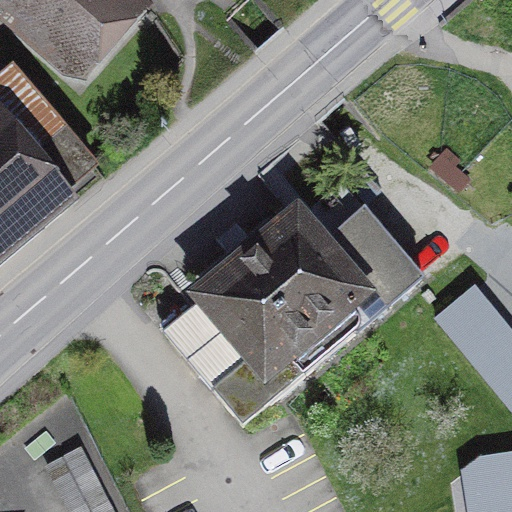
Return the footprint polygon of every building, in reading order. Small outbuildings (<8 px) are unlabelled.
[(8,0),(82,63),(129,10),(117,0),(8,0)] [(0,240),(92,164),(12,71),(0,81),(0,240)] [(242,428),(422,282),(340,186),(204,300),(262,370),(222,403),(242,428)] [(511,326),(475,283),(434,318),(511,408),(511,326)] [(511,511),(511,446),(481,451),(461,468),(467,511),(511,511)] [(110,511),(79,452),(47,469),(69,511),(110,511)]
